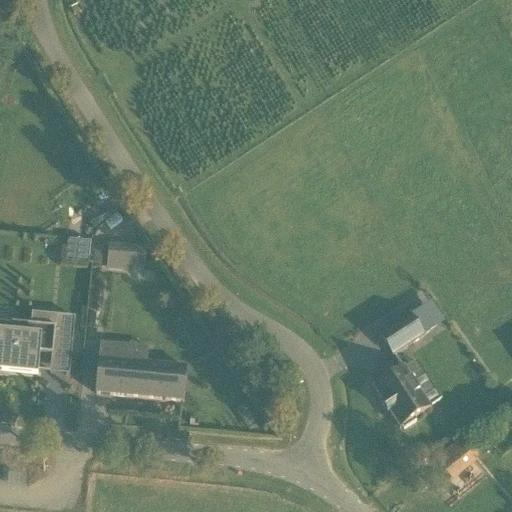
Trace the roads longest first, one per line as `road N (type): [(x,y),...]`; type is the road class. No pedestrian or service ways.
road 1 (unclassified): [(311,471),(321,386),(297,351),(199,280),(35,15),(34,0)]
road 2 (unclassified): [(311,471),(0,436)]
